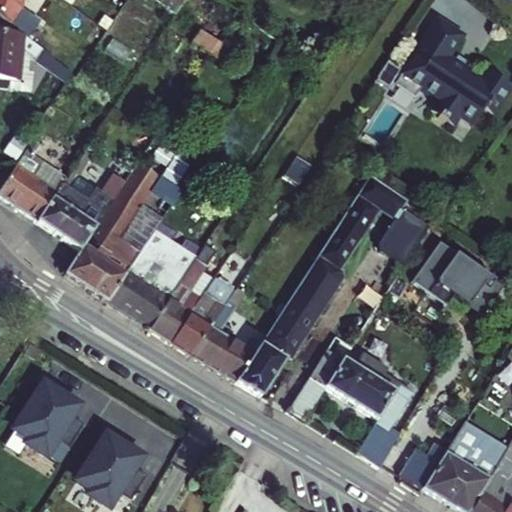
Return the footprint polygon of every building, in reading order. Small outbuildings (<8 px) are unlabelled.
[(0,0),(0,32),(17,34),(25,40),(30,34),(35,38),(41,31),(14,10),(16,0),(0,0)] [(458,40),(433,23),(389,88),(409,101),(415,92),(432,103),(425,115),(438,126),(439,124),(447,130),(455,118),(468,127),(480,109),(489,114),(506,89),(479,74),(473,83),(457,73),(454,78),(445,72),(448,67),(443,63),(458,40)] [(17,34),(0,32),(0,80),(12,81),(14,46),(42,66),(17,102),(36,115),(67,71),(25,40),(17,34)] [(370,84),(387,95),(391,90),(389,88),(398,74),(384,64),(370,84)] [(0,184),(0,199),(36,224),(78,162),(49,141),(54,133),(41,124),(0,184)] [(36,224),(77,252),(124,182),(114,175),(102,193),(76,176),(88,157),(83,154),(78,162),(36,224)] [(79,289),(102,304),(141,244),(133,238),(124,252),(111,244),(159,173),(139,160),(124,182),(77,252),(61,277),(79,289)] [(248,354),(229,384),(257,400),(280,364),(289,360),(339,285),(335,272),(373,217),(387,226),(371,248),(372,256),(396,271),(425,225),(364,182),(248,354)] [(141,244),(102,304),(145,332),(194,256),(152,228),(141,244)] [(434,245),(406,285),(441,309),(448,299),(477,319),(497,289),(434,245)] [(194,256),(145,332),(166,345),(185,313),(171,304),(185,283),(190,286),(205,263),(194,256)] [(207,281),(166,345),(187,357),(222,305),(228,295),(207,281)] [(222,305),(187,357),(229,384),(248,354),(216,333),(231,310),(222,305)] [(322,352),(282,416),(296,425),(318,388),(370,420),(349,455),(364,465),(407,395),(376,376),(381,369),(358,355),(350,369),(322,352)] [(51,441),(65,450),(80,424),(66,416),(72,407),(39,386),(12,430),(25,439),(22,444),(42,456),(51,441)] [(419,483),(456,511),(460,511),(490,467),(511,432),(511,427),(500,419),(492,432),(495,434),(492,439),(495,441),(478,468),(461,457),(478,429),(461,418),(419,483)] [(136,455),(102,436),(76,481),(90,489),(87,494),(107,506),(116,490),(130,498),(145,472),(131,464),(136,455)] [(460,511),(495,511),(511,487),(511,476),(505,487),(490,467),(460,511)] [(511,511),(511,487),(495,511),(511,511)]
